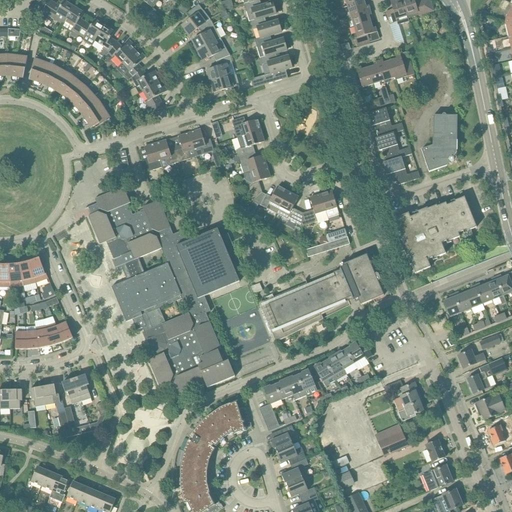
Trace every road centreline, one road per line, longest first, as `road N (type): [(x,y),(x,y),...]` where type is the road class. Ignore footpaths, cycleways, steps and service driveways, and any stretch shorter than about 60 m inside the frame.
road 1 (residential): [(376,0),(386,43),(349,58),(344,72),(381,184),(404,195),(462,175)]
road 2 (residential): [(190,118),(88,149),(38,106),(0,100)]
road 3 (residential): [(352,233),(332,176),(299,181),(280,171),(261,96)]
road 4 (residential): [(490,511),(425,359)]
road 5 (residential): [(190,118),(152,45),(92,0)]
road 6 (residential): [(96,472),(120,409),(97,354),(84,348)]
road 7 (residential): [(273,500),(261,455),(245,453),(233,468),(234,489),(263,504)]
